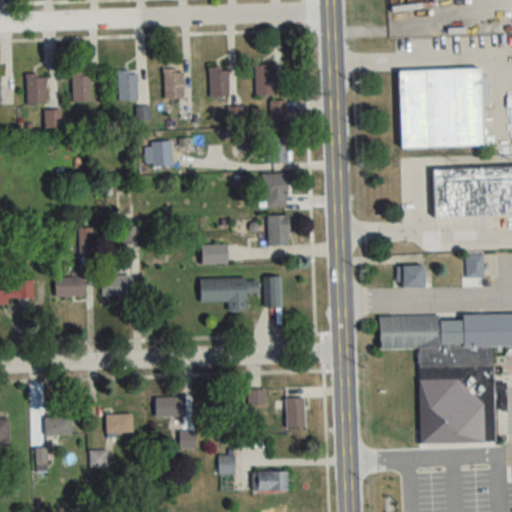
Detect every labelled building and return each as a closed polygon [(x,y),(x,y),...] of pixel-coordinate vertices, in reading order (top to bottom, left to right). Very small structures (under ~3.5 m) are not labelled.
[(254,95),(273,95),(273,65),(254,65),(254,95)] [(208,98),(227,98),(227,67),(208,67),(208,98)] [(397,70),(399,148),(481,146),(480,68),(397,70)] [(136,70),(117,70),(117,100),(136,100),(136,70)] [(163,70),(163,102),(182,102),(182,70),(163,70)] [(71,73),(71,102),(91,102),(91,73),(71,73)] [(45,104),(45,74),(26,74),(26,104),(45,104)] [(268,101),(268,121),(284,121),(284,101),(268,101)] [(61,128),(61,111),(43,111),(43,128),(61,128)] [(286,137),(265,137),(265,163),(286,163),(286,137)] [(171,141),(146,141),(146,167),(171,167),(171,141)] [(511,166),(431,169),(432,217),(511,215),(511,166)] [(260,174),(260,207),(285,207),(285,174),(260,174)] [(132,192),(117,192),(117,216),(132,216),(132,192)] [(265,216),(265,246),(287,246),(287,216),(265,216)] [(123,243),(138,243),(138,228),(123,228),(123,243)] [(200,245),(200,265),(226,264),(226,245),(200,245)] [(465,279),(482,279),(482,255),(465,255),(465,279)] [(423,289),(423,267),(396,267),(396,289),(423,289)] [(130,276),(101,276),(101,295),(130,295),(130,276)] [(199,279),(199,303),(226,302),(226,311),(246,311),(245,294),(257,293),(257,277),(199,279)] [(281,277),(263,277),(263,308),(281,308),(281,277)] [(54,278),(54,297),(83,297),(83,278),(54,278)] [(32,299),(32,281),(0,280),(0,305),(7,306),(7,299),(32,299)] [(511,314),(378,317),(379,349),(417,349),(418,444),(493,443),(492,347),(511,346),(511,314)] [(247,390),(247,407),(264,407),(264,390),(247,390)] [(154,417),(185,417),(185,397),(154,397),(154,417)] [(284,429),(303,429),(303,398),(284,398),(284,429)] [(132,414),(105,414),(105,433),(132,433),(132,414)] [(0,416),(0,445),(8,446),(8,416),(0,416)] [(43,435),(70,435),(70,417),(43,417),(43,435)] [(179,448),(193,448),(193,432),(179,432),(179,448)] [(45,472),(45,448),(34,448),(34,472),(45,472)] [(106,450),(88,450),(88,467),(106,467),(106,450)] [(218,456),(218,476),(234,476),(234,456),(218,456)] [(286,472),(250,472),(250,491),(286,491),(286,472)] [(509,494),(482,494),(482,511),(509,511),(509,494)]
